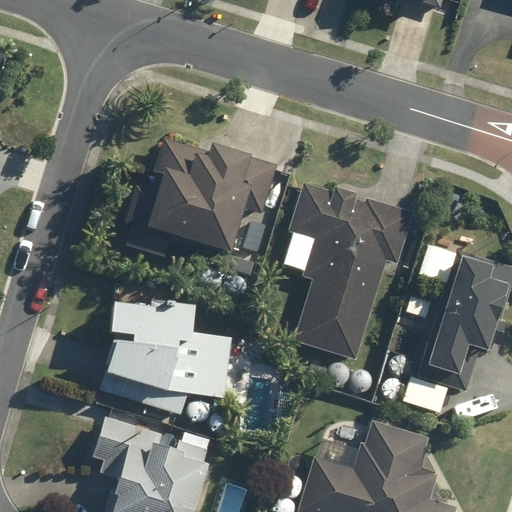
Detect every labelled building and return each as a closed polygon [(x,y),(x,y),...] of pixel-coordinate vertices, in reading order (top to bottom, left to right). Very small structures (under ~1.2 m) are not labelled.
[(449,0),(368,0),(367,5),(396,14),(398,7),(436,19),(437,14),(444,17),(449,0)] [(146,243),(231,269),(246,218),(262,223),(276,174),(213,154),(211,162),(164,148),(154,182),(156,183),(151,198),(136,194),(125,231),(147,238),(146,243)] [(355,368),(386,269),(397,272),(413,222),(366,207),(365,211),(356,208),(356,206),(335,198),(334,201),(303,191),(287,240),(313,248),(301,285),(311,288),(292,349),(355,368)] [(303,247),(294,245),(288,249),(286,258),(290,265),(299,267),(305,262),(307,254),(303,247)] [(429,254),(419,283),(446,292),(455,264),(429,254)] [(511,293),(511,276),(458,259),(417,384),(465,400),(477,364),(487,367),(491,356),(498,359),(506,336),(499,334),(511,293)] [(407,319),(425,325),(430,308),(413,302),(407,319)] [(173,326),(113,321),(111,352),(133,354),(133,362),(111,360),(99,393),(180,423),(185,403),(226,407),(231,348),(192,344),(194,323),(173,321),(173,326)] [(230,329),(224,326),(219,329),(217,334),(219,340),(225,342),(231,340),(233,334),(230,329)] [(312,369),(306,386),(321,391),(326,374),(312,369)] [(446,396),(409,384),(401,406),(438,419),(446,396)] [(106,511),(197,511),(207,481),(200,479),(206,459),(178,451),(175,463),(157,457),(161,444),(105,427),(93,466),(103,469),(99,481),(120,487),(116,500),(110,499),(106,511)] [(428,446),(373,430),(366,453),(360,451),(353,476),(313,465),(299,511),(444,511),(430,508),(437,484),(420,479),(425,463),(423,462),(428,446)] [(345,436),(337,432),(329,434),(325,442),(328,449),(336,453),(343,450),(347,443),(345,436)]
